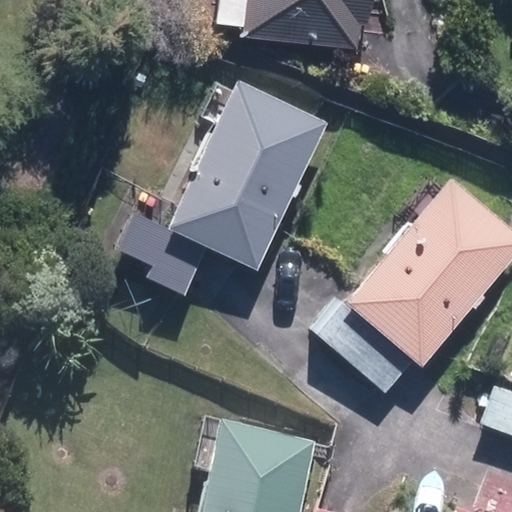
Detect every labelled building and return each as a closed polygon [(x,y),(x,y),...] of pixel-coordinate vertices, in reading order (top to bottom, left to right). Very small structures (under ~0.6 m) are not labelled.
[(247,0),(243,30),(357,47),(361,18),(371,19),(373,0),(247,0)] [(328,113),(238,69),(166,216),(256,260),(328,113)] [(511,250),(511,219),(451,168),(349,289),(425,353),(511,250)] [(413,352),(343,293),(316,325),(385,384),(413,352)] [(479,413),(511,426),(511,383),(494,376),(479,413)] [(302,511),(318,439),(220,418),(199,511),(302,511)] [(511,511),(511,478),(487,469),(472,507),(484,511),(511,511)]
